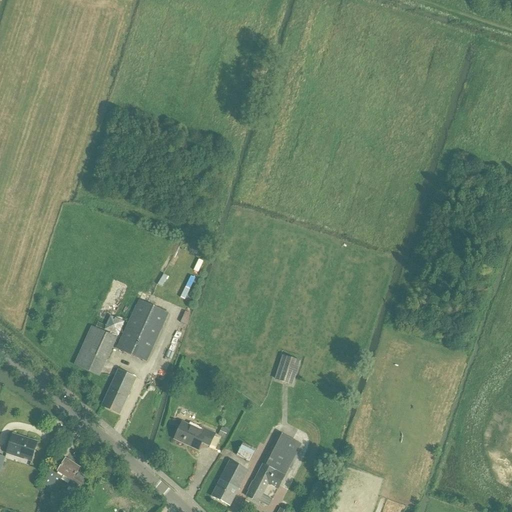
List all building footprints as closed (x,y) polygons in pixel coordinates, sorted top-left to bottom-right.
[(116,349),(146,362),(168,313),(139,300),(116,349)] [(104,330),(118,337),(124,322),(110,316),(104,330)] [(92,327),(74,365),(99,376),(116,338),(92,327)] [(275,380),(292,385),(299,362),(283,357),(275,380)] [(118,370),(101,406),(119,415),(136,378),(135,378),(131,376),(118,370)] [(182,423),(174,439),(183,443),(184,443),(189,445),(189,446),(198,450),(201,443),(203,444),(203,443),(207,445),(207,446),(209,446),(214,434),(200,427),(198,430),(182,423)] [(218,436),(224,439),(228,431),(222,428),(218,436)] [(262,495),(268,485),(269,482),(278,487),(301,445),(278,433),(262,465),(253,482),(252,484),(250,489),(249,489),(248,491),(249,491),(246,497),(258,503),(259,501),(268,506),(272,500),(262,495)] [(6,453),(12,455),(31,461),(37,443),(27,440),(26,441),(22,439),(22,438),(12,435),(6,453)] [(242,443),(236,455),(249,462),(256,450),(242,443)] [(42,484),(53,491),(63,476),(71,481),(68,485),(77,491),(85,479),(77,473),(79,469),(65,460),(57,472),(56,474),(55,474),(51,471),(50,471),(42,484)] [(211,497),(230,506),(248,471),(229,461),(211,497)]
